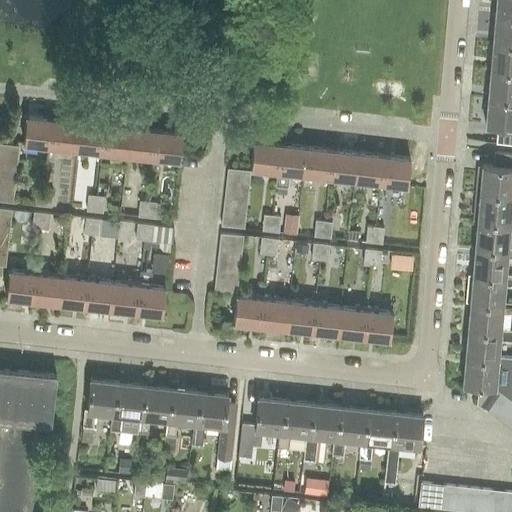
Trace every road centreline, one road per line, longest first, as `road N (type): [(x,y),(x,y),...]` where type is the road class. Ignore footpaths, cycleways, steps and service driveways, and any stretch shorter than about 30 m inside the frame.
road 1 (residential): [(196,358),(221,113)]
road 2 (residential): [(425,383),(446,139)]
road 3 (residential): [(425,383),(196,358)]
road 4 (residential): [(446,139),(221,113)]
road 5 (residential): [(221,113),(0,90)]
road 6 (residential): [(196,358),(0,335)]
road 7 (residential): [(446,139),(460,0)]
road 8 (residential): [(503,476),(425,383)]
